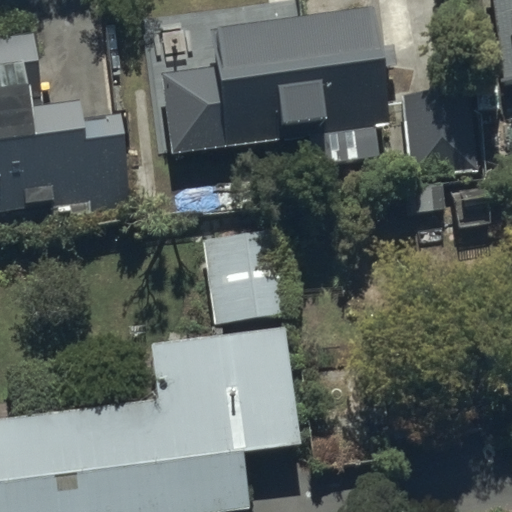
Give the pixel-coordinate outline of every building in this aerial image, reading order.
[(511,0),(487,0),(495,96),(511,95),(511,99),(511,0)] [(362,34),(208,51),(211,74),(211,75),(156,81),(165,158),(379,134),(373,76),(392,74),(389,48),(364,51),(362,34)] [(30,51),(0,54),(0,231),(45,227),(46,235),(88,231),(87,226),(129,221),(121,146),(76,150),(74,127),(38,131),(30,51)] [(470,102),(401,108),(408,189),(477,183),(470,102)] [(201,252),(212,337),(291,328),(281,243),(201,252)] [(0,511),(244,511),(240,473),(298,466),(284,345),(143,361),(150,420),(0,437),(0,511)]
